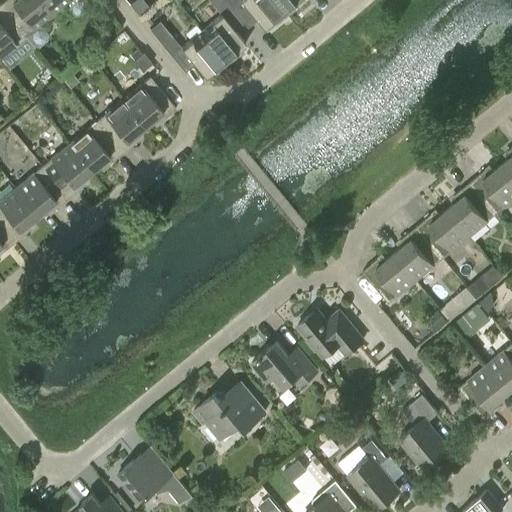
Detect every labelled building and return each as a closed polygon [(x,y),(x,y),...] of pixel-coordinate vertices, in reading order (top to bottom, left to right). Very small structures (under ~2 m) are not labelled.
[(3,0),(0,3),(0,8),(24,38),(26,36),(33,44),(35,42),(35,43),(42,43),(47,39),(47,33),(40,24),(50,15),(37,0),(3,0)] [(81,15),(91,6),(86,0),(37,0),(50,15),(65,3),(74,14),(81,15)] [(148,6),(143,0),(133,0),(129,4),(138,15),(148,6)] [(228,4),(225,0),(209,0),(211,2),(221,10),(228,4)] [(276,24),(287,15),(274,0),(240,0),(264,28),(273,20),(276,24)] [(274,0),(287,15),(298,7),(294,2),(297,0),(274,0)] [(0,57),(24,38),(0,8),(0,57)] [(221,14),(201,30),(228,64),(239,55),(236,51),(245,43),(221,14)] [(218,73),(228,64),(201,30),(181,47),(205,76),(214,69),(218,73)] [(176,47),(171,35),(161,43),(169,53),(176,47)] [(152,63),(142,52),(133,60),(141,69),(144,69),(152,63)] [(79,78),(73,71),(65,78),(70,85),(79,78)] [(149,76),(122,98),(144,126),(152,119),(158,120),(159,121),(175,108),(149,76)] [(137,132),(144,126),(122,98),(95,121),(121,152),(137,139),(136,138),(137,132)] [(95,121),(68,143),(91,170),(98,163),(105,164),(106,165),(121,152),(95,121)] [(83,176),(91,170),(68,143),(41,165),(68,197),(83,184),(82,183),(83,176)] [(508,157),(500,164),(511,177),(511,146),(508,150),(509,151),(508,157)] [(485,169),(470,181),(496,213),(511,200),(511,177),(500,164),(493,170),(486,170),(485,169)] [(41,165),(15,187),(37,214),(45,208),(51,208),(52,209),(68,197),(41,165)] [(455,202),(447,209),(469,236),(496,213),(470,181),(455,194),(455,195),(455,202)] [(29,221),(37,214),(15,187),(0,199),(0,223),(14,241),(30,228),(29,227),(29,221)] [(442,258),(469,236),(447,209),(439,215),(432,214),(432,213),(416,226),(442,258)] [(0,223),(0,252),(14,241),(0,223)] [(401,246),(393,253),(416,280),(442,258),(416,226),(401,239),(402,240),(401,246)] [(389,302),(416,280),(393,253),(385,259),(379,259),(378,258),(362,271),(389,302)] [(469,290),(476,299),(503,276),(495,268),(469,290)] [(476,299),(469,290),(466,287),(438,309),(447,321),(476,299)] [(472,303),(455,318),(467,332),(484,316),(472,303)] [(345,354),(363,338),(339,309),(326,320),(316,308),(297,324),(323,356),(337,344),(345,354)] [(425,320),(434,331),(447,321),(438,309),(425,320)] [(317,370),(301,351),(292,359),(277,341),(251,362),(266,381),(273,375),(283,386),(294,377),(300,384),(317,370)] [(511,342),(485,364),(508,392),(511,388),(511,342)] [(500,398),(508,392),(485,364),(458,387),(484,419),(500,406),(499,405),(500,398)] [(408,382),(401,373),(393,379),(401,388),(408,382)] [(221,397),(216,391),(195,408),(192,411),(202,422),(205,420),(220,438),(239,422),(244,428),(265,411),(241,381),(221,397)] [(413,429),(400,440),(424,469),(448,448),(427,422),(438,413),(424,395),(404,412),(414,423),(413,429)] [(356,429),(363,438),(369,433),(362,424),(356,429)] [(395,489),(374,464),(383,457),(368,439),(358,447),(356,444),(334,462),(373,508),(395,489)] [(180,502),(191,494),(173,472),(163,481),(140,454),(118,472),(127,484),(122,489),(135,505),(142,499),(169,489),(180,502)] [(304,511),(340,511),(341,511),(341,507),(350,500),(332,480),(309,499),(309,503),(311,506),(304,511)] [(487,489),(458,511),(498,511),(503,509),(487,489)] [(122,511),(113,500),(103,507),(92,493),(81,502),(83,504),(73,511),(122,511)] [(265,495),(253,504),(259,511),(277,511),(278,511),(265,495)]
